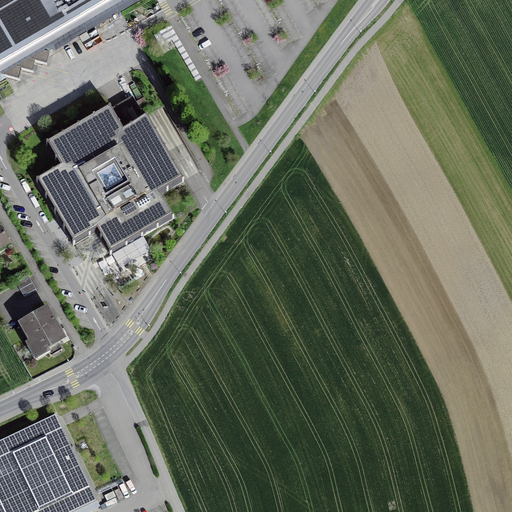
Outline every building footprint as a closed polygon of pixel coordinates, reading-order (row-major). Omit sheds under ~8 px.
[(0,0),(0,81),(6,78),(19,80),(22,69),(33,73),(36,62),(47,64),(50,54),(48,54),(140,0),(0,0)] [(59,168),(36,182),(73,246),(91,236),(100,238),(109,255),(174,218),(161,195),(184,182),(147,118),(130,127),(126,120),(119,123),(110,108),(46,145),(59,168)] [(0,226),(0,248),(9,243),(0,226)] [(36,289),(29,277),(17,284),(24,296),(36,289)] [(47,309),(20,324),(39,357),(45,354),(43,351),(64,338),(47,309)] [(56,415),(0,441),(0,511),(72,511),(97,501),(56,415)]
